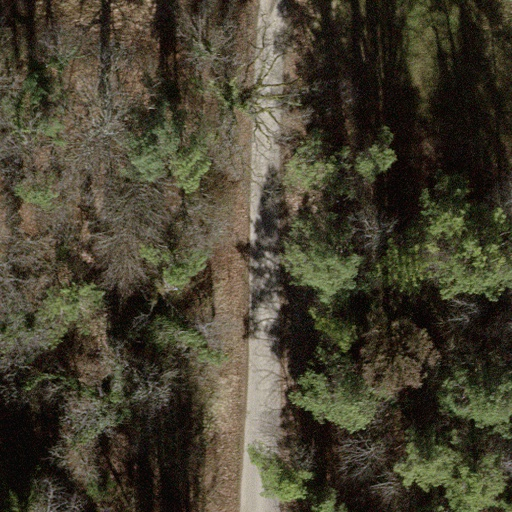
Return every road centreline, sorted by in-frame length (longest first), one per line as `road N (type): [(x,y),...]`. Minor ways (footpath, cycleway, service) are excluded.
road 1 (track): [(258,511),(250,397),(266,0)]
road 2 (track): [(171,511),(163,495),(38,427),(0,434)]
